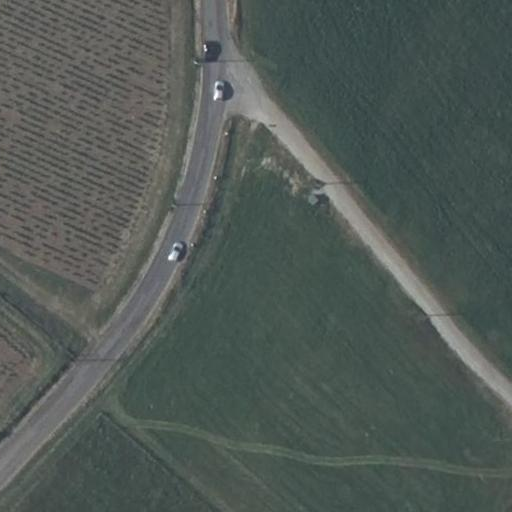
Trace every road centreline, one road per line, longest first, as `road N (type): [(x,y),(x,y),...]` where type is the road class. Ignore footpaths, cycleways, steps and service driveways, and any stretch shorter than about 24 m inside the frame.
road 1 (unclassified): [(0,470),(138,313),(178,243),(218,92)]
road 2 (residential): [(218,92),(261,117),(460,346),(511,393)]
